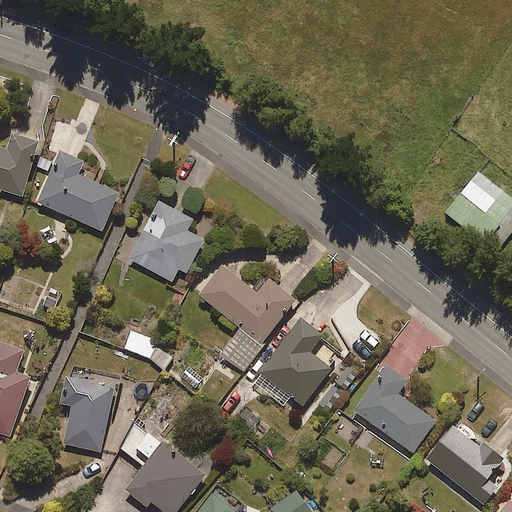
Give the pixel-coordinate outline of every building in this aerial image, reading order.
[(43,147),(15,138),(9,156),(0,152),(0,193),(25,202),(43,147)] [(61,155),(39,206),(104,234),(120,197),(82,180),(88,167),(61,155)] [(511,198),(474,169),(441,211),(493,251),(511,227),(511,198)] [(160,206),(131,262),(174,284),(180,271),(193,278),(210,245),(191,235),(196,224),(160,206)] [(225,270),(202,299),(264,348),(298,305),(270,283),(259,297),(225,270)] [(317,333),(294,316),(253,373),(299,405),(326,367),(304,351),(317,333)] [(261,348),(242,332),(222,357),(241,372),(261,348)] [(159,344),(131,333),(125,351),(169,367),(173,357),(156,351),(159,344)] [(31,351),(0,339),(0,433),(14,438),(36,379),(23,374),(31,351)] [(401,377),(379,363),(347,410),(409,451),(430,418),(391,392),(401,377)] [(189,369),(181,380),(199,392),(207,381),(189,369)] [(67,445),(104,454),(120,391),(73,379),(67,405),(77,408),(67,445)] [(192,395),(168,379),(157,394),(182,412),(191,398),(192,395)] [(446,424),(419,458),(479,503),(493,485),(482,477),(497,458),(476,442),(474,445),(446,424)] [(155,460),(129,491),(151,509),(155,503),(165,511),(182,511),(212,477),(171,442),(168,445),(156,435),(143,450),(155,460)] [(308,511),(291,489),(266,507),(269,511),(308,511)] [(242,511),(220,494),(205,511),(242,511)] [(511,511),(511,506),(503,500),(493,511),(511,511)]
